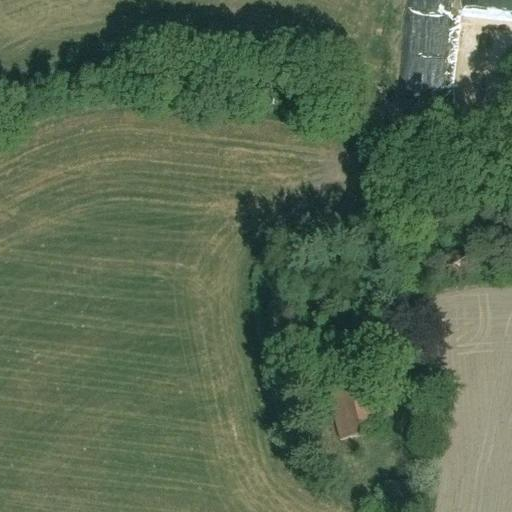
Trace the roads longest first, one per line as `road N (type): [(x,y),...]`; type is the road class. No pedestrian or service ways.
road 1 (track): [(0,99),(98,67),(323,97)]
road 2 (track): [(454,117),(323,97)]
